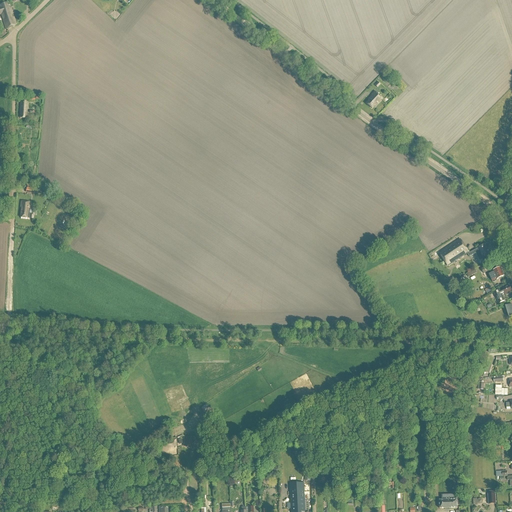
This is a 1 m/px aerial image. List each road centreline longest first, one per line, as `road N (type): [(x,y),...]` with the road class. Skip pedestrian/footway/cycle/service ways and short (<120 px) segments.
road 1 (tertiary): [(497,214),(214,0)]
road 2 (unclassified): [(8,316),(11,36)]
